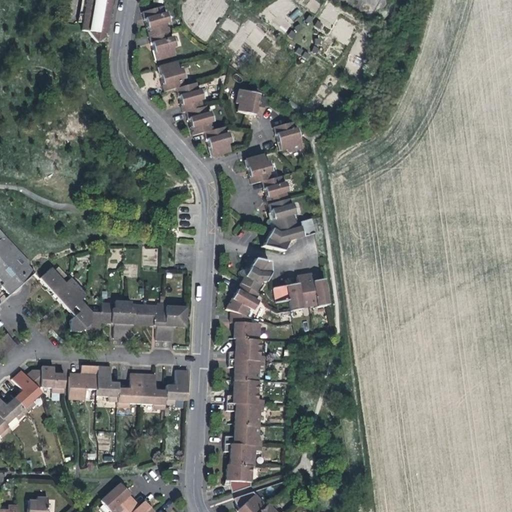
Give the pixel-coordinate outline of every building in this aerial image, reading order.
[(90,0),(86,24),(81,23),(80,23),(80,28),(91,28),(90,37),(95,43),(101,40),(102,35),(100,34),(100,32),(99,31),(99,29),(105,30),(106,24),(108,13),(108,10),(103,9),(104,0),(90,0)] [(84,0),(81,23),(86,24),(90,0),(84,0)] [(316,12),(319,3),(312,0),(308,9),(316,12)] [(143,25),(147,39),(150,50),(154,63),(172,58),(170,49),(173,48),(170,39),(167,40),(163,27),(167,26),(163,15),(160,16),(158,10),(140,15),(143,25)] [(86,31),(90,37),(91,28),(80,28),(79,30),(86,31)] [(286,50),(291,53),(295,47),(290,44),(286,50)] [(298,57),(303,60),(306,55),(302,52),(298,57)] [(221,131),(210,133),(208,125),(210,124),(208,114),(204,115),(202,110),(200,110),(198,104),(201,103),(198,92),(194,93),(192,87),(182,89),(180,83),(183,81),(180,72),(176,73),(173,64),(156,70),(158,78),(163,94),(175,91),(178,101),(182,115),(185,114),(188,124),(192,138),(203,135),(206,145),(210,159),(227,155),(225,147),(229,145),(226,136),(222,137),(221,131)] [(246,118),(260,122),(265,104),(259,102),(259,100),(239,94),(235,107),(238,109),(236,115),(246,118)] [(279,155),(285,153),(286,156),(300,152),(295,132),(288,127),(272,131),(275,143),(279,155)] [(271,230),(270,232),(267,237),(266,239),(263,245),(257,255),(280,261),(288,247),(308,241),(314,239),(313,234),(310,224),(293,229),(290,222),(292,222),(289,211),(287,211),(284,205),(283,205),(281,197),(285,196),(282,186),(279,187),(278,181),(271,183),(268,177),(271,176),(268,165),(265,166),(262,159),(244,164),(246,175),(249,188),(260,186),(262,195),(267,215),(270,224),(271,230)] [(0,232),(0,289),(1,288),(0,287),(2,285),(0,283),(0,238),(1,238),(26,266),(27,262),(0,232)] [(33,274),(26,266),(1,238),(0,238),(0,283),(2,285),(0,287),(1,288),(8,296),(33,274)] [(261,452),(261,448),(262,441),(257,441),(258,409),(262,410),(263,398),(255,398),(256,367),(264,368),(264,357),(257,357),(257,340),(255,340),(255,337),(256,324),(253,324),(254,319),(244,317),(247,311),(251,313),(255,304),(252,302),(254,297),(252,295),(257,285),(264,284),(266,278),(264,267),(252,263),(250,267),(239,287),(230,303),(224,314),(229,315),(229,323),(235,323),(235,330),(234,339),(235,343),(237,346),(236,349),(236,352),(236,354),(235,354),(228,353),(227,360),(227,370),(235,370),(235,375),(233,379),(233,380),(232,382),(233,384),(234,389),(234,396),(226,395),(225,411),(237,411),(236,417),(234,423),(234,425),(234,427),(236,432),(235,437),(224,437),(223,446),(223,452),(231,453),(231,457),(229,465),(223,465),(223,480),(227,481),(227,483),(226,486),(229,493),(246,487),(247,467),(252,467),(253,451),(261,452)] [(185,328),(185,309),(164,307),(164,305),(156,304),(156,307),(130,306),(130,303),(113,302),(113,305),(100,304),(100,314),(90,313),(80,302),(86,296),(70,279),(64,284),(50,269),(38,280),(73,318),(69,320),(68,333),(80,333),(83,330),(88,330),(99,330),(99,324),(109,324),(112,324),(112,338),(128,339),(129,332),(129,325),(155,326),(155,332),(155,340),(163,341),(170,341),(171,334),(171,327),(185,328)] [(322,285),(314,286),(310,287),(308,279),(294,282),(295,289),(281,292),(269,294),(271,307),(285,304),(286,311),(287,316),(299,314),(298,311),(313,308),(313,311),(326,309),(322,285)] [(0,338),(0,358),(3,356),(15,345),(5,334),(1,338),(0,338)] [(68,377),(67,400),(84,401),(84,390),(96,390),(95,397),(106,398),(106,402),(116,402),(116,408),(127,408),(127,405),(140,405),(153,406),(152,409),(164,410),(164,406),(173,407),(173,401),(185,402),(187,372),(174,371),(174,377),(173,386),(165,386),(164,391),(153,391),(154,384),(154,375),(129,374),(128,381),(128,389),(117,389),(117,384),(109,383),(110,376),(110,368),(80,366),(79,377),(75,377),(68,377)] [(52,368),(47,368),(46,371),(43,371),(39,371),(31,371),(25,377),(21,372),(11,380),(14,384),(21,391),(4,406),(0,401),(0,433),(7,427),(5,425),(40,394),(37,391),(39,389),(50,389),(50,393),(61,394),(63,394),(63,375),(52,375),(52,368)] [(153,511),(155,511),(148,503),(145,505),(142,502),(139,505),(136,508),(131,503),(127,498),(128,497),(125,493),(127,491),(120,483),(100,500),(111,511),(109,511),(153,511)] [(276,511),(269,503),(263,508),(250,494),(232,500),(235,508),(238,511),(239,511),(284,511),(283,511),(282,511),(276,511)] [(139,505),(130,495),(128,497),(127,498),(131,503),(136,508),(139,505)] [(45,511),(47,498),(36,498),(35,502),(27,501),(26,511),(45,511)]
